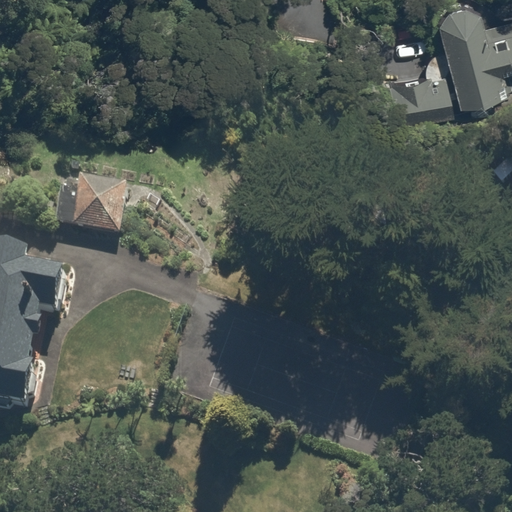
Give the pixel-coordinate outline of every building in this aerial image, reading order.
[(509,90),(503,73),(511,69),(511,17),(488,26),(481,5),(434,20),(461,105),(509,90)] [(403,29),(363,33),(367,77),(407,74),(403,29)] [(440,68),(410,75),(421,120),(451,112),(440,68)] [(60,158),(50,221),(126,233),(136,171),(60,158)] [(0,402),(40,408),(44,379),(49,380),(55,335),(46,334),(47,329),(56,331),(58,311),(49,310),(52,291),(61,292),(74,294),(78,268),(40,262),(42,246),(0,240),(0,402)]
